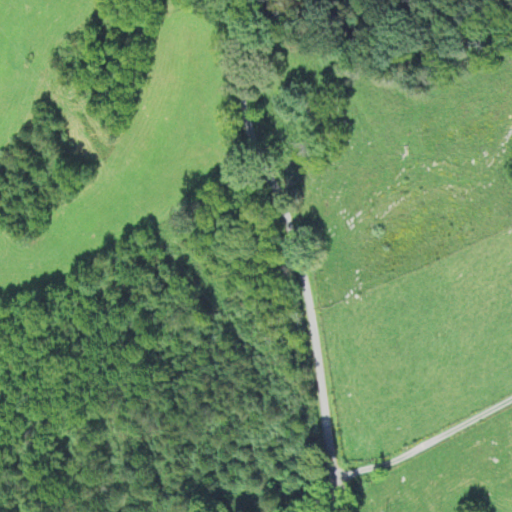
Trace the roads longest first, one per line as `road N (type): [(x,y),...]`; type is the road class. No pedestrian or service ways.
road 1 (residential): [(331,478),(301,268),(244,113),(242,0)]
road 2 (residential): [(331,478),(511,386)]
